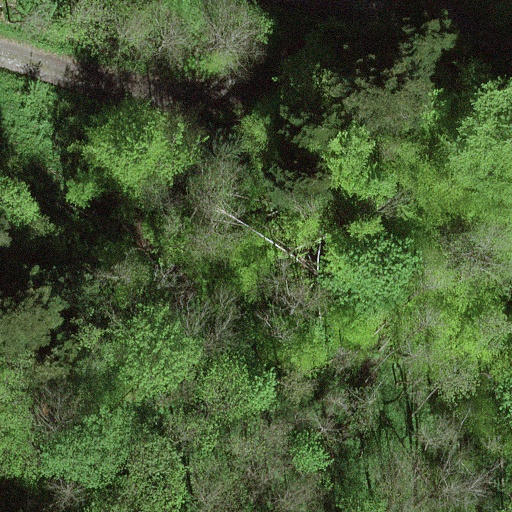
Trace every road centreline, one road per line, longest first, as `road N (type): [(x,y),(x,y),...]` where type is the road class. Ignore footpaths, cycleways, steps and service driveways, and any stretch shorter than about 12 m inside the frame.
road 1 (track): [(0,49),(175,104),(272,79),(386,0)]
road 2 (track): [(511,68),(409,0)]
